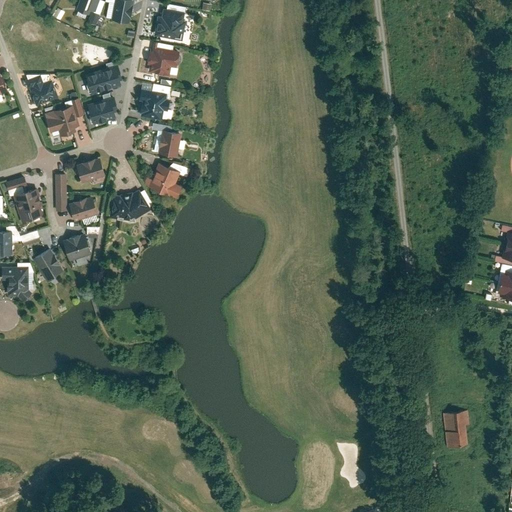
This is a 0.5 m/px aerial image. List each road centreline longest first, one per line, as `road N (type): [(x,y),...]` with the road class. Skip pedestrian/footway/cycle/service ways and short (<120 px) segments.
road 1 (track): [(377,0),(435,511)]
road 2 (residential): [(46,160),(117,142),(145,0)]
road 3 (residential): [(0,38),(46,160)]
